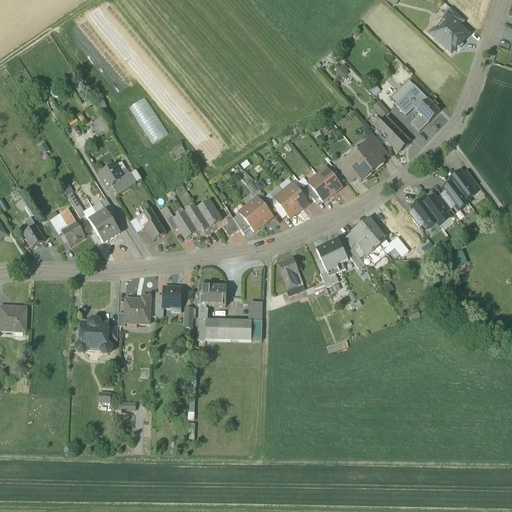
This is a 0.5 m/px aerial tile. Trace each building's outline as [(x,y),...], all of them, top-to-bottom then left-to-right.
[(463,22),(450,10),(445,16),(446,17),(447,17),(459,28),(463,22)] [(459,28),(447,17),(446,17),(429,36),(451,55),(468,36),(459,28)] [(344,67),(337,73),(342,79),(349,73),(344,67)] [(368,91),(375,98),(380,93),(373,86),(368,91)] [(414,88),(394,107),(405,118),(413,110),(416,113),(427,102),(414,88)] [(146,100),(131,110),(153,144),(167,135),(146,100)] [(433,103),(431,105),(427,102),(416,113),(420,117),(428,125),(439,114),(435,109),(437,107),(433,103)] [(106,103),(98,104),(99,112),(107,112),(106,103)] [(388,114),(378,104),(373,109),(382,119),(388,114)] [(419,133),(428,125),(420,117),(411,125),(419,133)] [(390,125),(385,120),(376,128),(388,140),(397,132),(390,125)] [(103,124),(93,131),(98,139),(108,131),(103,124)] [(409,144),(397,132),(388,140),(386,142),(398,155),(409,144)] [(382,150),(372,137),(364,143),(367,146),(368,145),(375,155),(382,150)] [(45,156),(51,151),(44,143),(38,147),(45,156)] [(375,155),(368,145),(367,146),(357,154),(356,153),(355,154),(372,175),(373,174),(373,173),(383,165),(383,166),(384,165),(375,155)] [(181,146),(172,151),(176,157),(185,153),(181,146)] [(372,175),(355,154),(354,155),(355,156),(345,163),(344,164),(352,174),(360,184),(361,184),(361,183),(370,175),(371,176),(372,175)] [(343,160),(336,166),(346,179),(352,174),(344,164),(345,163),(343,160)] [(125,180),(116,166),(98,177),(107,192),(112,189),(125,181),(125,180)] [(344,183),(333,169),(328,173),(339,187),(344,183)] [(327,171),(317,179),(333,198),(336,195),(335,193),(341,188),(328,173),(327,171)] [(136,173),(130,177),(136,186),(142,183),(136,173)] [(477,187),(466,173),(462,177),(472,191),(477,187)] [(459,174),(449,181),(452,184),(466,203),(466,202),(475,195),(472,191),(462,177),(459,174)] [(125,181),(112,189),(117,198),(136,186),(130,177),(125,180),(125,181)] [(333,198),(317,179),(308,186),(319,200),(322,204),(328,199),(329,200),(333,198)] [(452,184),(442,191),(445,195),(455,208),(459,213),(469,205),(466,202),(466,203),(452,184)] [(319,200),(308,186),(303,190),(304,191),(312,200),(315,204),(319,200)] [(299,195),(293,187),(284,195),(299,213),(302,211),(301,209),(307,204),(299,195)] [(304,191),(299,195),(307,204),(312,200),(304,191)] [(299,213),(284,195),(274,202),(276,204),(287,217),(289,219),(294,215),(296,216),(299,213)] [(455,208),(445,195),(440,198),(450,212),(455,208)] [(450,212),(440,198),(435,202),(445,215),(450,212)] [(271,208),(264,199),(260,203),(271,217),(275,213),(271,208)] [(435,202),(433,199),(424,206),(423,206),(437,224),(439,228),(449,220),(445,215),(435,202)] [(110,207),(106,201),(100,205),(105,213),(106,212),(108,216),(113,213),(110,207)] [(260,203),(258,201),(249,208),(264,227),(267,225),(266,223),(272,218),(271,217),(260,203)] [(437,224),(423,206),(424,206),(421,202),(411,210),(414,213),(424,227),(427,231),(437,224)] [(146,214),(150,207),(145,203),(140,210),(146,214)] [(221,223),(209,204),(198,211),(209,230),(221,223)] [(287,217),(276,204),(271,208),(275,213),(282,221),(287,217)] [(108,216),(106,212),(105,213),(100,205),(92,210),(111,240),(116,237),(120,235),(108,216)] [(79,206),(73,209),(80,221),(86,218),(86,217),(84,215),(79,206)] [(24,209),(31,220),(34,218),(28,207),(24,209)] [(264,227),(249,208),(239,216),(253,233),(259,228),(260,230),(264,227)] [(92,210),(84,215),(86,217),(86,218),(103,245),(106,243),(107,243),(111,240),(92,210)] [(209,230),(198,211),(192,215),(190,212),(185,215),(197,234),(202,231),(204,233),(209,230)] [(76,225),(68,212),(60,217),(68,230),(76,225)] [(150,212),(144,216),(150,226),(157,222),(150,212)] [(55,213),(48,217),(51,222),(58,217),(55,213)] [(424,227),(414,213),(409,217),(419,230),(424,227)] [(197,234),(185,215),(175,222),(174,222),(178,230),(185,241),(197,234)] [(240,232),(230,217),(225,220),(228,225),(234,236),(240,232)] [(178,230),(174,222),(175,222),(172,218),(166,221),(174,233),(178,230)] [(36,229),(31,220),(26,223),(25,227),(28,233),(36,229)] [(142,231),(136,221),(131,224),(137,235),(142,231)] [(379,234),(368,221),(362,226),(386,256),(394,250),(390,245),(389,247),(383,240),(386,238),(381,232),(379,234)] [(60,236),(51,222),(45,226),(54,240),(60,236)] [(150,226),(144,230),(153,244),(165,236),(157,222),(150,226)] [(247,232),(240,222),(235,225),(242,235),(247,232)] [(430,237),(434,244),(446,237),(443,232),(455,226),(453,223),(430,237)] [(85,240),(76,225),(68,230),(61,234),(63,238),(61,240),(65,245),(67,244),(70,249),(85,240)] [(234,236),(228,225),(222,229),(229,239),(234,236)] [(386,256),(362,226),(352,235),(359,244),(356,246),(359,249),(374,267),(386,256)] [(44,243),(36,229),(28,233),(23,236),(32,251),(44,243)] [(406,232),(390,245),(394,250),(398,255),(400,254),(403,258),(417,246),(406,232)] [(352,235),(345,240),(352,251),(354,253),(359,249),(356,246),(359,244),(352,235)] [(337,242),(316,252),(326,273),(332,287),(338,284),(334,276),(345,271),(342,264),(347,262),(337,242)] [(354,253),(352,251),(346,254),(358,271),(364,267),(354,253)] [(303,287),(293,261),(278,266),(283,281),(288,293),(303,287)] [(326,273),(320,276),(326,289),(332,287),(326,273)] [(388,285),(382,290),(387,295),(392,290),(388,285)] [(303,287),(288,293),(286,293),(288,298),(305,292),(303,287)] [(226,290),(200,288),(200,295),(196,295),(195,303),(199,303),(199,308),(206,308),(225,309),(226,290)] [(181,290),(164,290),(163,299),(163,310),(180,311),(181,290)] [(141,302),(125,301),(124,316),(124,325),(125,325),(149,326),(150,299),(142,298),(141,302)] [(354,306),(353,304),(349,306),(352,311),(361,306),(359,303),(354,306)] [(26,312),(12,311),(12,309),(0,308),(0,333),(13,334),(14,332),(25,333),(26,312)] [(251,323),(206,322),(207,312),(206,312),(206,308),(199,308),(198,342),(251,343),(251,323)] [(97,321),(92,321),(89,324),(89,327),(81,326),(81,345),(80,345),(76,348),(76,352),(79,356),(83,356),(87,353),(87,350),(100,351),(100,353),(103,356),(107,357),(111,354),(111,349),(108,346),(107,346),(107,342),(107,329),(107,327),(100,327),(100,325),(97,321)] [(118,330),(107,329),(107,342),(117,342),(118,330)] [(343,332),(324,338),(326,344),(345,338),(343,332)] [(346,342),(327,347),(330,355),(348,350),(346,342)] [(110,396),(101,396),(100,404),(109,404),(110,396)] [(136,413),(136,404),(118,405),(119,414),(136,413)]
